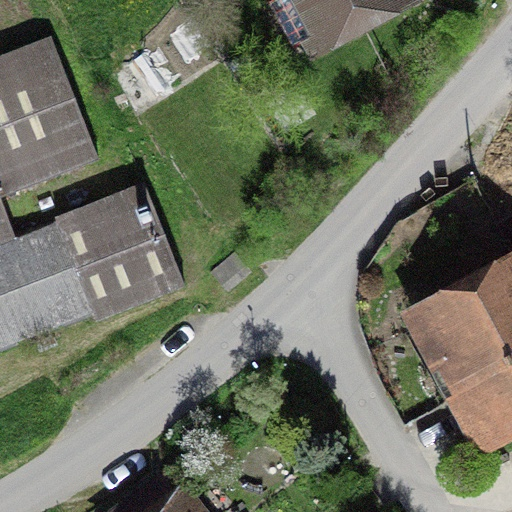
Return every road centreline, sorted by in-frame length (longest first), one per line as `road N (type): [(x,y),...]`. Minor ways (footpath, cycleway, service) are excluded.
road 1 (unclassified): [(0,505),(144,413),(302,273)]
road 2 (unclassified): [(302,273),(511,50)]
road 3 (residential): [(427,511),(302,273)]
